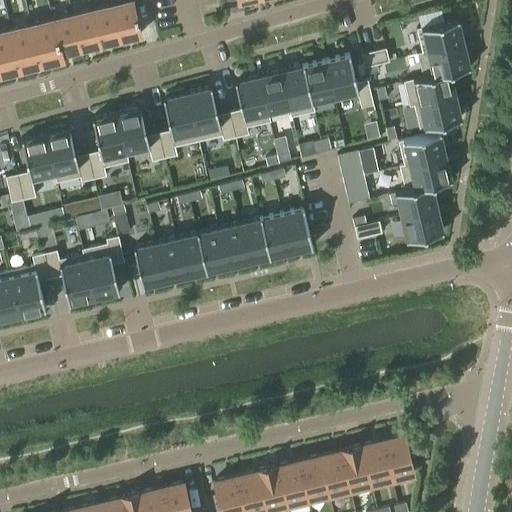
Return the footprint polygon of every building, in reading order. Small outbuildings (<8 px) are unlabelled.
[(108,0),(109,3),(90,7),(99,43),(119,39),(109,0),(108,0)] [(109,0),(119,39),(140,34),(133,3),(144,1),(143,0),(109,0)] [(99,43),(90,7),(71,12),(79,48),(99,43)] [(79,48),(71,12),(51,17),(61,59),(62,59),(61,53),(79,48)] [(61,59),(51,17),(30,22),(40,64),(61,59)] [(415,27),(421,51),(463,42),(457,18),(415,27)] [(30,22),(9,27),(19,69),(40,64),(30,22)] [(0,74),(19,69),(9,27),(0,29),(0,74)] [(469,66),(463,42),(421,51),(416,52),(422,75),(449,69),(449,70),(469,66)] [(372,51),(361,53),(364,65),(375,62),(372,51)] [(348,53),(326,58),(334,95),(332,96),(333,101),(357,95),(360,107),(372,104),(366,78),(355,81),(348,53)] [(334,95),(326,58),(303,63),(311,101),(332,96),(334,95)] [(377,71),(375,62),(364,65),(365,73),(377,71)] [(311,101),(303,63),(281,68),(290,110),(288,111),(290,116),(313,110),(311,101)] [(290,110),(281,68),(258,74),(268,116),(288,111),(290,110)] [(454,93),(449,70),(449,69),(422,75),(402,80),(408,105),(413,104),(412,103),(454,93)] [(268,116),(258,74),(233,79),(240,108),(228,110),(234,136),(247,133),(246,126),(269,120),(268,116)] [(234,136),(228,110),(216,113),(210,85),(186,90),(197,140),(220,134),(221,139),(234,136)] [(383,85),(375,87),(378,99),(386,97),(383,85)] [(197,140),(186,90),(183,91),(182,88),(164,92),(165,95),(161,96),(169,129),(157,131),(164,158),(176,155),(174,145),(197,140)] [(460,117),(454,93),(412,103),(413,104),(418,127),(460,117)] [(164,158),(157,131),(146,134),(139,106),(116,111),(126,155),(149,150),(151,161),(164,158)] [(126,155),(116,111),(91,117),(98,149),(87,152),(93,177),(105,174),(103,166),(127,160),(126,155)] [(93,177),(87,152),(75,155),(69,126),(65,127),(64,124),(46,128),(47,131),(43,132),(54,177),(55,181),(79,176),(80,180),(93,177)] [(392,125),(384,126),(387,139),(395,137),(392,125)] [(397,140),(403,163),(403,164),(445,154),(439,130),(397,140)] [(54,177),(43,132),(20,138),(28,170),(4,176),(10,201),(34,195),(31,182),(54,177)] [(327,136),(319,138),(322,150),(330,148),(327,136)] [(322,150),(319,138),(311,140),(314,152),(322,150)] [(286,159),(283,148),(275,149),(278,161),(286,159)] [(336,153),(342,178),(363,173),(357,149),(336,153)] [(450,179),(445,154),(403,164),(403,163),(398,164),(403,188),(431,182),(431,183),(450,179)] [(285,175),(282,167),(271,170),(273,178),(285,175)] [(273,178),(271,170),(259,173),(261,181),(273,178)] [(368,197),(363,173),(342,178),(347,202),(368,197)] [(241,178),(229,181),(231,189),(243,186),(241,178)] [(231,189),(229,181),(217,184),(219,192),(231,189)] [(436,206),(431,183),(431,182),(403,188),(393,190),(399,214),(436,206)] [(201,197),(199,189),(187,192),(189,200),(201,197)] [(189,200),(187,192),(175,195),(177,203),(189,200)] [(157,200),(145,203),(147,211),(159,208),(157,200)] [(122,203),(110,206),(113,214),(125,211),(122,203)] [(311,246),(302,206),(283,210),(292,250),(311,246)] [(442,230),(436,206),(399,214),(405,239),(442,230)] [(292,250),(283,210),(262,215),(271,255),(292,250)] [(365,222),(363,214),(351,217),(353,225),(365,222)] [(271,255),(262,215),(241,220),(250,260),(271,255)] [(378,219),(365,222),(353,225),(355,237),(381,231),(378,219)] [(250,260),(241,220),(220,225),(229,265),(250,260)] [(229,265),(220,225),(199,230),(208,270),(229,265)] [(208,270),(199,230),(177,235),(187,274),(208,270)] [(123,258),(117,234),(105,237),(106,242),(80,248),(81,252),(82,252),(93,295),(118,289),(111,261),(123,258)] [(187,274),(177,235),(155,240),(164,280),(187,274)] [(164,280),(155,240),(132,245),(141,285),(164,280)] [(82,252),(81,252),(58,258),(56,248),(43,251),(49,276),(61,273),(67,302),(71,301),(72,304),(90,300),(89,296),(93,295),(82,252)] [(37,279),(49,276),(43,251),(31,254),(33,264),(8,269),(19,313),(22,312),(23,316),(41,312),(40,308),(44,307),(37,279)] [(19,313),(8,269),(0,271),(0,321),(17,317),(16,314),(19,313)] [(403,433),(381,438),(391,478),(413,472),(411,465),(414,464),(411,450),(407,451),(403,433)] [(391,478),(381,438),(360,443),(370,483),(391,478)] [(370,483),(360,443),(339,449),(349,488),(370,483)] [(349,488),(339,449),(318,454),(328,493),(349,488)] [(328,493),(318,454),(297,459),(307,498),(328,493)] [(307,498),(297,459),(276,464),(286,503),(307,498)] [(286,503),(276,464),(255,469),(265,508),(286,503)] [(249,511),(265,508),(255,469),(234,474),(243,511),(249,511)] [(243,511),(234,474),(213,479),(220,511),(243,511)] [(189,511),(182,480),(160,486),(166,511),(202,511),(199,511),(189,511)] [(166,511),(160,486),(139,491),(144,511),(166,511)] [(144,511),(139,491),(139,490),(119,495),(119,496),(118,496),(122,511),(144,511)] [(122,511),(118,496),(97,501),(100,511),(122,511)] [(100,511),(97,501),(76,506),(77,511),(100,511)] [(393,504),(394,511),(404,511),(407,511),(405,501),(393,504)]
